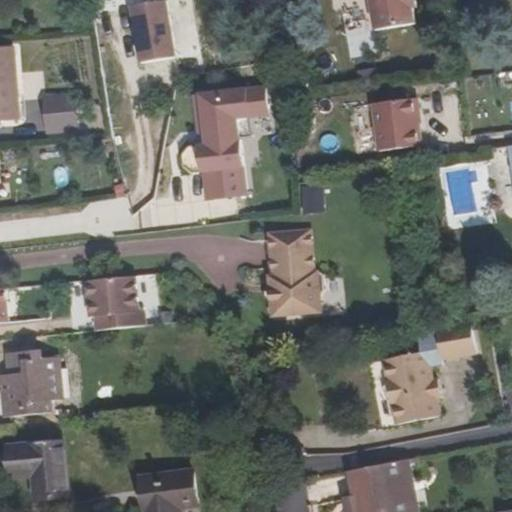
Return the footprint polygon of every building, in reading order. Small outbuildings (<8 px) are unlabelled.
[(372,0),(378,31),(417,23),(414,8),(418,7),(416,0),(372,0)] [(144,65),(178,59),(167,2),(133,8),(144,65)] [(0,120),(21,120),(16,50),(0,50),(0,120)] [(207,199),(248,196),(243,139),(241,119),(253,118),(270,117),(267,89),(198,94),(203,147),(191,148),(186,156),(187,169),(194,175),(205,174),(207,199)] [(47,131),(78,129),(75,98),(43,101),(47,131)] [(380,150),(422,144),(415,98),(373,104),(380,150)] [(254,138),(253,118),(241,119),(243,139),(254,138)] [(446,226),(492,224),(489,164),(443,166),(446,226)] [(303,186),(304,212),(325,211),(325,185),(303,186)] [(316,272),(312,230),(270,234),(274,275),(270,276),(270,280),(275,285),(276,293),(272,298),(273,313),(277,317),(323,313),(321,296),(325,291),(324,275),(319,271),(316,272)] [(138,312),(135,277),(87,281),(91,318),(96,317),(97,331),(145,327),(143,311),(138,312)] [(0,287),(0,323),(11,323),(9,287),(0,287)] [(471,322),(418,333),(422,353),(385,361),(397,425),(442,417),(432,367),(444,364),(443,359),(477,353),(471,322)] [(41,351),(10,354),(12,375),(4,376),(7,419),(53,415),(52,403),(65,402),(60,357),(42,359),(41,351)] [(71,497),(66,442),(10,447),(12,475),(34,473),(37,501),(71,497)] [(398,511),(389,465),(351,472),(356,498),(358,511),(398,511)] [(194,471),(142,478),(145,507),(198,502),(194,471)] [(358,511),(356,498),(347,500),(349,511),(358,511)] [(198,502),(145,507),(146,511),(150,511),(182,509),(199,507),(198,502)]
